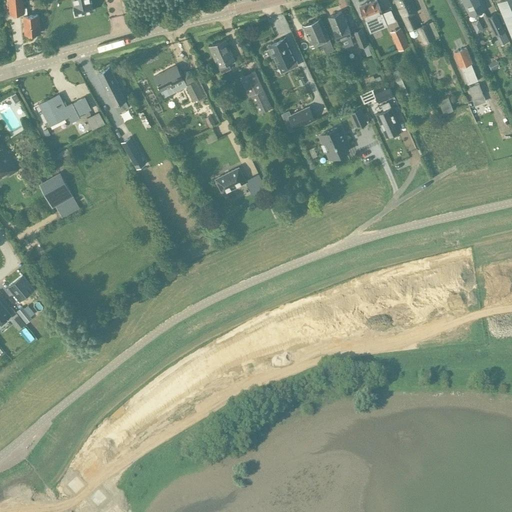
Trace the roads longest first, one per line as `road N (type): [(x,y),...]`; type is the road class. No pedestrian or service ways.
road 1 (unclassified): [(0,457),(143,342),(218,297),(376,235),(511,203)]
road 2 (tertiary): [(0,74),(278,0)]
